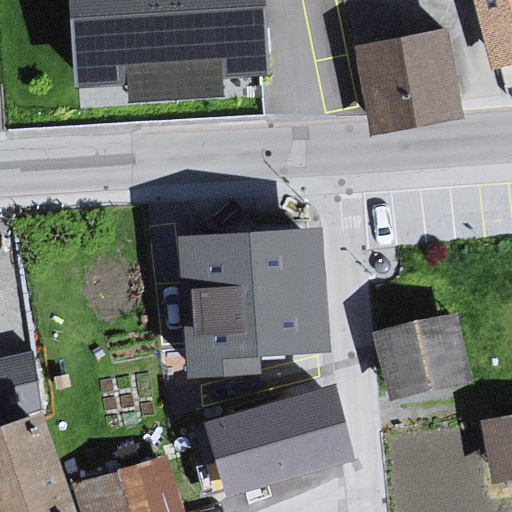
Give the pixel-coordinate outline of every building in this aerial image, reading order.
[(255,0),(82,0),(90,80),(261,71),(255,0)] [(511,0),(480,0),(500,71),(511,67),(511,0)] [(457,36),(360,53),(380,138),(470,129),(457,36)] [(329,235),(189,241),(193,363),(329,361),(329,235)] [(462,326),(379,351),(394,408),(475,388),(462,326)] [(347,396),(211,426),(229,511),(365,476),(347,396)] [(57,422),(0,439),(0,511),(85,511),(79,493),(57,422)] [(511,425),(488,430),(497,488),(511,485),(511,425)] [(184,511),(170,461),(79,493),(85,511),(184,511)]
